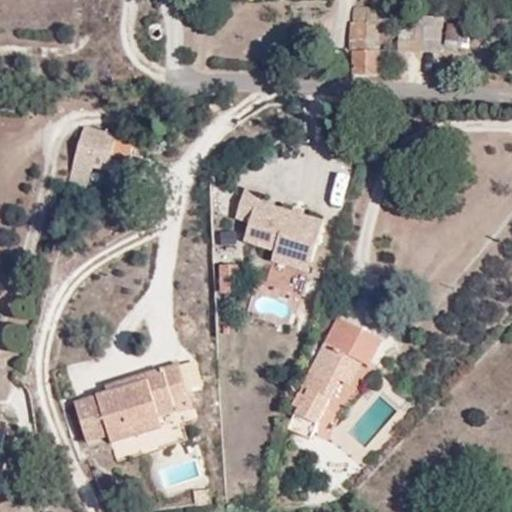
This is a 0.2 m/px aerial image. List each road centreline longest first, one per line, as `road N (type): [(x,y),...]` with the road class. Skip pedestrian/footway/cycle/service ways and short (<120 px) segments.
road 1 (unknown): [(170,0),(167,86),(134,109),(73,123),(54,144),(0,348)]
road 2 (unknown): [(259,78),(258,96),(212,136),(183,179),(169,241),(164,343)]
road 3 (unclassified): [(511,91),(327,82)]
road 4 (unclassified): [(327,82),(156,71)]
